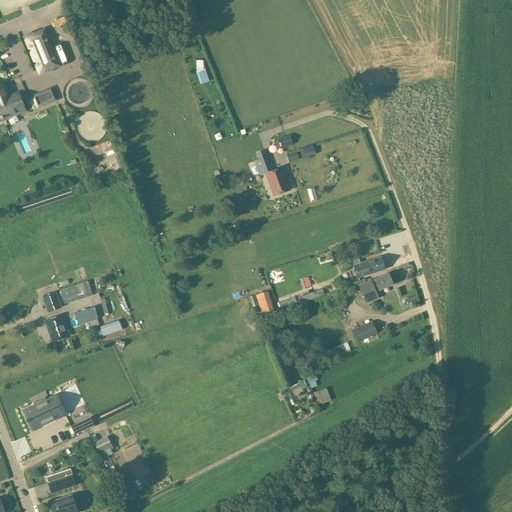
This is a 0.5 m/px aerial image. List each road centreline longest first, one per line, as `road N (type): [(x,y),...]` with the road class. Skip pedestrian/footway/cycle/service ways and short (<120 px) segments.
road 1 (track): [(446,511),(440,350),(370,132),(336,113),(264,136)]
road 2 (track): [(366,511),(443,473),(511,400)]
